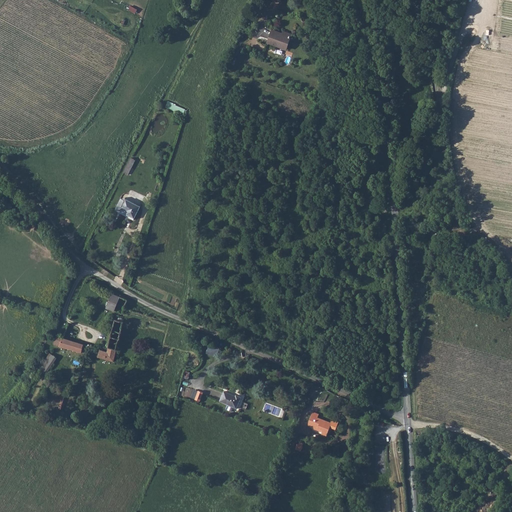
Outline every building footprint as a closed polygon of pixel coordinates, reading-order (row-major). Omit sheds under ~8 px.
[(290,36),(283,33),(282,36),(278,34),(278,33),(272,31),(268,44),(286,50),(290,38),(290,37),(290,36)] [(130,161),(124,173),(129,175),(135,163),(130,161)] [(126,201),(122,209),(127,212),(126,215),(134,219),(140,208),(126,201)] [(106,307),(114,310),(120,297),(111,294),(106,307)] [(67,324),(62,338),(73,342),(78,328),(67,324)] [(62,338),(58,337),(57,339),(55,339),(53,344),(69,349),(85,353),(87,346),(73,342),(62,338)] [(100,350),(99,358),(118,363),(121,351),(108,348),(107,352),(100,350)] [(48,374),(56,356),(49,353),(41,371),(48,374)] [(225,391),(221,401),(237,407),(242,396),(237,394),(237,396),(225,391)] [(313,410),(308,424),(323,429),(322,432),(328,434),(332,422),(318,416),(319,413),(313,410)] [(297,442),(295,448),(300,450),(303,442),(300,441),(299,443),(297,442)]
